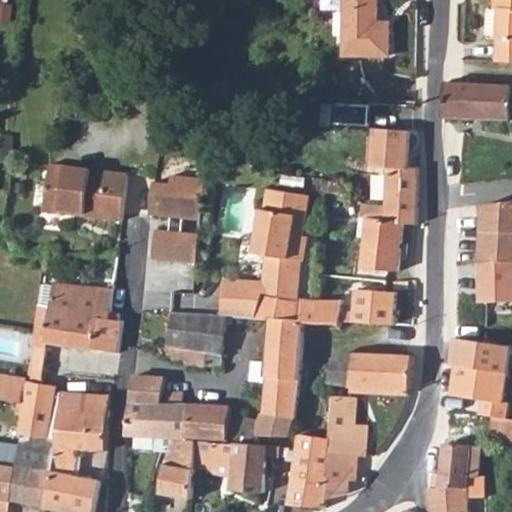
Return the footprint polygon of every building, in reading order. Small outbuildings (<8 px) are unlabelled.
[(325,0),(326,7),(345,7),(345,53),(391,53),(390,19),(377,19),(377,0),(325,0)] [(511,0),(495,0),(495,10),(487,10),(486,34),(497,35),(495,63),(511,64),(511,0)] [(511,86),(461,84),(446,84),(443,119),(464,120),(511,122),(511,86)] [(387,170),(385,206),(385,221),(405,223),(418,224),(420,168),(409,168),(410,132),(377,132),(374,169),(387,170)] [(132,175),(54,161),(46,208),(124,222),(132,175)] [(205,200),(207,179),(173,175),(172,183),(154,181),(151,214),(172,216),(170,230),(157,229),(154,257),(198,262),(201,234),(183,232),(184,218),(203,220),(205,200)] [(255,253),(268,255),(264,283),(262,293),(297,298),(302,259),(305,259),(308,234),(303,234),(307,194),(266,189),(263,210),(260,209),(255,253)] [(511,203),(486,207),(483,264),(484,305),(511,305),(511,203)] [(400,272),(405,223),(385,221),(385,206),(362,204),(359,240),(364,240),(361,268),(400,272)] [(262,293),(264,283),(224,280),(221,315),(226,316),(257,318),(262,293)] [(47,342),(119,353),(124,322),(119,321),(120,315),(111,314),(113,292),(53,286),(51,306),(38,304),(29,377),(26,402),(22,434),(51,437),(57,385),(43,382),(47,342)] [(265,394),(263,413),(294,418),(300,373),(305,322),(299,322),(294,322),(297,298),(262,293),(257,318),(270,320),(265,372),(264,384),(267,384),(265,394)] [(353,299),(310,298),(302,298),(299,322),(305,322),(342,326),(343,322),(398,327),(400,299),(374,296),(353,299)] [(206,353),(224,355),(226,316),(221,315),(192,313),(172,313),(168,346),(190,350),(206,353)] [(511,349),(456,341),(454,364),(509,372),(511,352),(511,349)] [(190,350),(168,346),(166,360),(188,362),(190,350)] [(188,362),(187,367),(204,369),(205,365),(206,353),(190,350),(188,362)] [(205,365),(223,367),(224,355),(206,353),(205,365)] [(329,382),(351,386),(354,355),(335,357),(329,382)] [(410,389),(413,389),(415,358),(354,355),(351,386),(410,389)] [(493,417),(510,419),(511,401),(505,400),(509,372),(454,364),(450,394),(480,401),(479,414),(493,417)] [(247,391),(265,394),(267,384),(264,384),(265,372),(250,370),(247,391)] [(0,398),(26,402),(29,377),(0,372),(0,398)] [(134,376),(125,434),(147,436),(146,450),(161,451),(168,452),(172,438),(199,440),(228,443),(231,413),(231,408),(193,406),(193,404),(162,405),(166,379),(134,376)] [(351,386),(350,394),(410,397),(410,389),(351,386)] [(109,397),(62,391),(58,438),(57,446),(73,449),(80,450),(80,454),(106,458),(106,440),(106,424),(109,397)] [(355,398),(350,397),(331,396),(329,439),(326,485),(325,499),(348,494),(350,480),(351,456),(365,456),(367,426),(353,425),(355,398)] [(231,413),(228,443),(259,446),(260,436),(258,421),(255,419),(231,413)] [(260,436),(289,435),(294,418),(263,413),(258,421),(260,436)] [(493,417),(490,440),(511,443),(511,419),(510,419),(493,417)] [(326,485),(329,439),(302,433),(297,444),(291,483),(326,485)] [(11,500),(45,505),(52,472),(57,446),(58,438),(51,437),(22,434),(20,445),(11,500)] [(161,493),(192,499),(195,475),(199,440),(172,438),(168,452),(168,463),(163,463),(161,493)] [(265,475),(267,447),(259,446),(228,443),(199,440),(195,475),(207,476),(207,480),(231,481),(231,489),(264,492),(265,475)] [(0,498),(11,500),(20,445),(18,445),(0,441),(0,498)] [(435,488),(429,489),(433,511),(465,511),(469,511),(469,496),(483,496),(484,478),(476,477),(480,448),(446,444),(436,474),(435,488)] [(72,459),(73,449),(57,446),(52,472),(74,476),(77,461),(72,459)] [(273,476),(279,447),(267,447),(265,475),(273,476)] [(74,476),(52,472),(45,505),(44,507),(73,511),(97,511),(103,481),(74,476)] [(325,499),(326,485),(291,483),(288,504),(325,506),(325,499)]
